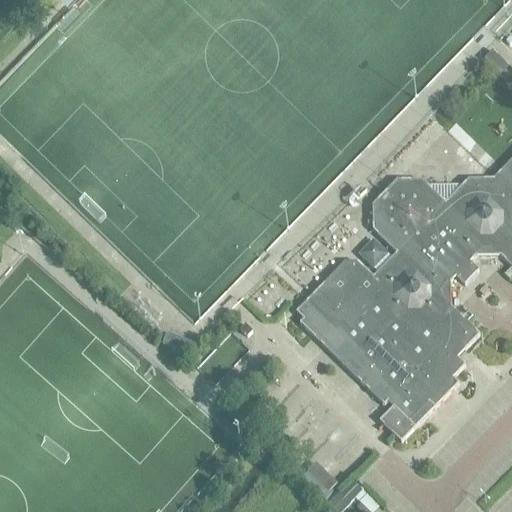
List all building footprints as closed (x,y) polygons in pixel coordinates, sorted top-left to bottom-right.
[(397,183),(384,196),(471,281),(478,273),(470,265),(475,260),(500,259),(511,271),(511,162),(493,182),(468,182),(445,206),(421,183),(397,183)] [(471,281),(384,196),(372,209),(372,233),(396,256),(373,280),(357,265),(345,265),(339,271),(331,271),(331,280),(296,316),(303,323),(299,327),(384,409),(387,405),(393,410),(384,419),(406,440),(421,425),(415,420),(429,406),(434,411),(459,386),(453,381),(465,368),(457,360),(479,338),(451,310),(450,285),(456,279),(464,288),(471,281)] [(478,293),(483,298),(489,292),(484,287),(478,293)] [(240,332),(247,339),(253,333),(246,326),(240,332)] [(162,347),(190,358),(195,346),(167,335),(162,347)]
